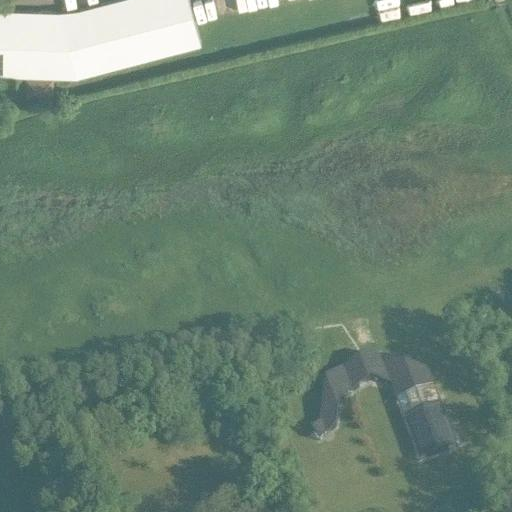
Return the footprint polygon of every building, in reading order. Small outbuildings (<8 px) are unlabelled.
[(0,7),(0,72),(74,75),(75,73),(197,41),(186,0),(105,0),(75,8),(74,7),(55,9),(0,7)] [(34,77),(33,93),(50,93),(50,77),(34,77)] [(317,424),(309,431),(317,441),(334,427),(338,400),(368,380),(389,386),(394,401),(403,398),(426,458),(454,447),(426,372),(364,354),(323,381),(317,424)] [(64,447),(101,433),(94,413),(56,426),(64,447)] [(0,440),(1,443),(15,438),(10,424),(0,427),(0,440)]
